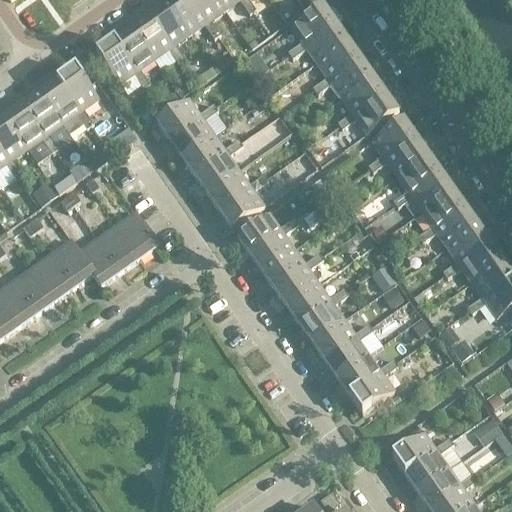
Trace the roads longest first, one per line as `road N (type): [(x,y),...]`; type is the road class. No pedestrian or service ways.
road 1 (residential): [(511,215),(361,0)]
road 2 (residential): [(345,460),(202,258)]
road 3 (residential): [(0,400),(202,258)]
road 4 (residential): [(202,258),(131,154)]
